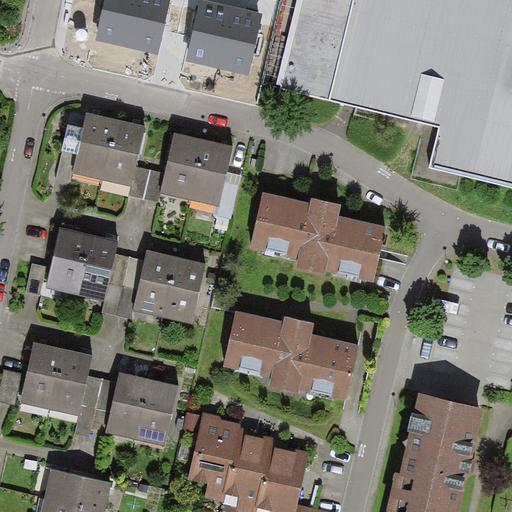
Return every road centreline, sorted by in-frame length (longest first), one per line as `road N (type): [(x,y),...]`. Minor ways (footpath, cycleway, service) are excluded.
road 1 (residential): [(36,71),(258,119),(339,152),(441,220)]
road 2 (residential): [(441,220),(404,317),(355,511)]
road 3 (residential): [(0,253),(36,71)]
